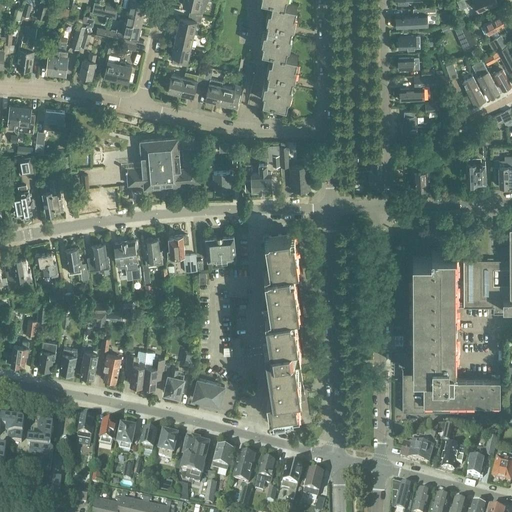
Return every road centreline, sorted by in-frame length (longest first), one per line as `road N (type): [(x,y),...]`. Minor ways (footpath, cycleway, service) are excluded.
road 1 (residential): [(380,467),(380,208)]
road 2 (tertiary): [(0,241),(122,219),(254,210)]
road 3 (residential): [(248,436),(0,382)]
road 4 (residential): [(331,209),(337,458)]
road 5 (residential): [(248,436),(261,381),(252,324),(254,210)]
road 6 (residential): [(332,133),(247,130),(139,108)]
road 7 (residential): [(383,0),(387,155)]
road 8 (residential): [(139,108),(0,89)]
road 9 (residential): [(387,155),(419,148),(511,99)]
road 10 (residential): [(511,501),(380,467)]
road 11 (residential): [(328,0),(332,133)]
road 12 (tertiary): [(386,207),(511,203)]
